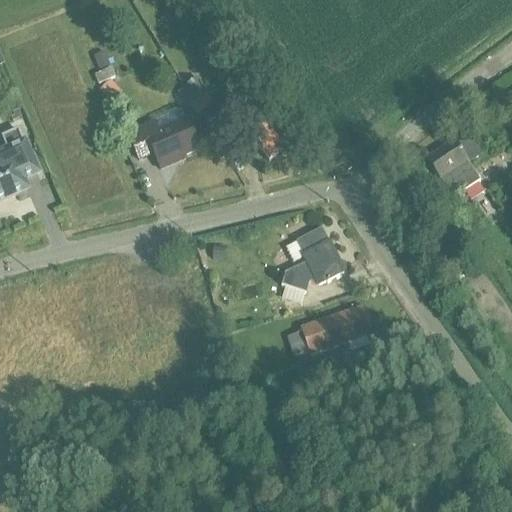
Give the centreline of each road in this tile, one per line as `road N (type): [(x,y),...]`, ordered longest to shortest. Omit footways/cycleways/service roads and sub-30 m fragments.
road 1 (residential): [(0,266),(302,194),(332,191),(349,199)]
road 2 (residential): [(349,199),(511,432)]
road 3 (residential): [(349,199),(399,141),(511,52)]
